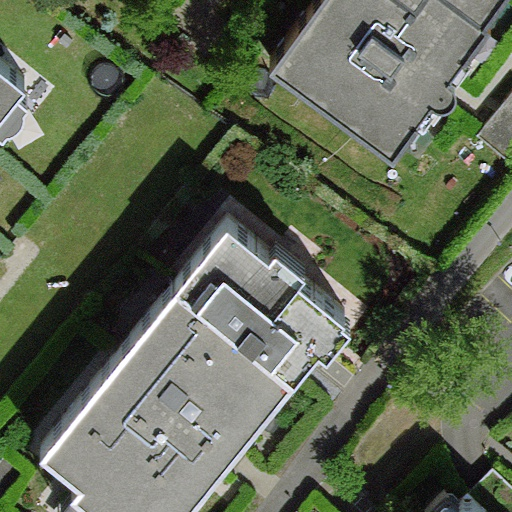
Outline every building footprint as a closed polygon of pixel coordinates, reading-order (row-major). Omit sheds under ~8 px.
[(313,0),(271,56),(395,148),(436,93),(445,97),(455,94),(460,83),(453,71),(477,38),(424,0),(313,0)] [(424,0),(477,38),(493,17),(488,13),(497,0),(424,0)] [(0,109),(27,77),(0,55),(0,109)] [(511,159),(511,95),(480,133),(511,159)] [(230,213),(179,277),(296,371),(318,343),(346,308),(230,213)] [(237,444),(296,371),(179,277),(119,351),(43,443),(127,511),(181,511),(221,463),(237,444)] [(511,511),(511,483),(492,464),(470,489),(493,511),(511,511)] [(493,511),(470,489),(447,511),(493,511)]
